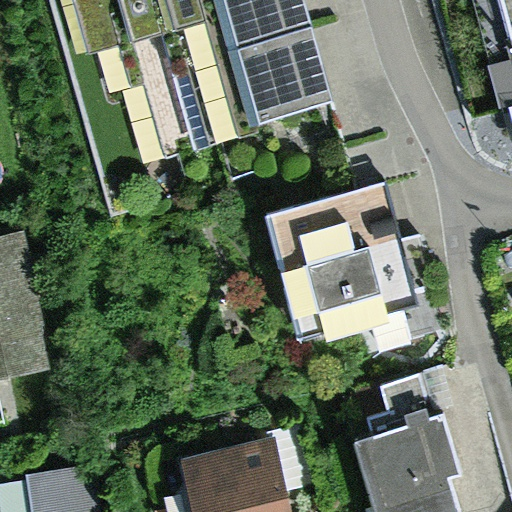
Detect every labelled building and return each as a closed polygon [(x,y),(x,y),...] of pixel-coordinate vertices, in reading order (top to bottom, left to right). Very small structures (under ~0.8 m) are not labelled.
[(342,103),(311,0),(80,0),(95,50),(139,37),(173,152),(342,103)] [(511,0),(497,0),(511,54),(511,0)] [(391,177),(260,216),(299,345),(430,306),(391,177)] [(39,240),(0,244),(0,380),(56,373),(39,240)] [(454,511),(431,418),(347,438),(365,511),(454,511)] [(287,511),(275,442),(175,459),(184,511),(287,511)] [(112,511),(104,463),(24,477),(30,511),(112,511)]
